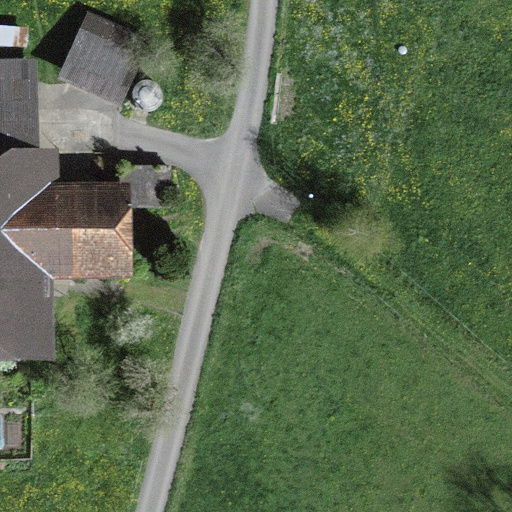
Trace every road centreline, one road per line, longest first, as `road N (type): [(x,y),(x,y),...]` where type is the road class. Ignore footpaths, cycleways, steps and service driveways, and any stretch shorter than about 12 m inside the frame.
road 1 (unclassified): [(149,511),(253,91),(264,0)]
road 2 (track): [(289,212),(232,174),(173,149),(56,121)]
